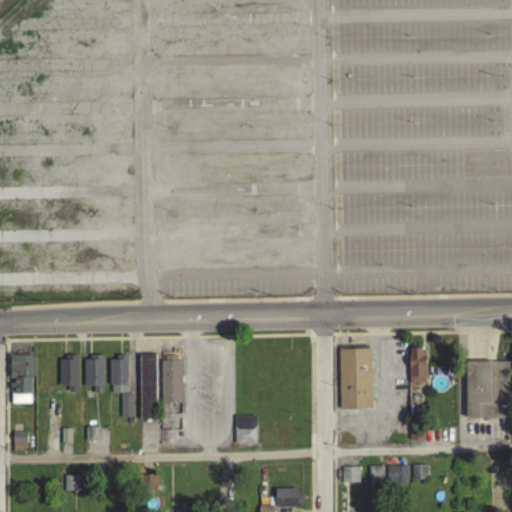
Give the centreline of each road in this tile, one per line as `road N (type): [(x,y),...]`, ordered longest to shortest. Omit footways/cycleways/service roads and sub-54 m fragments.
road 1 (tertiary): [(511,308),(0,318)]
road 2 (residential): [(323,311),(324,511)]
